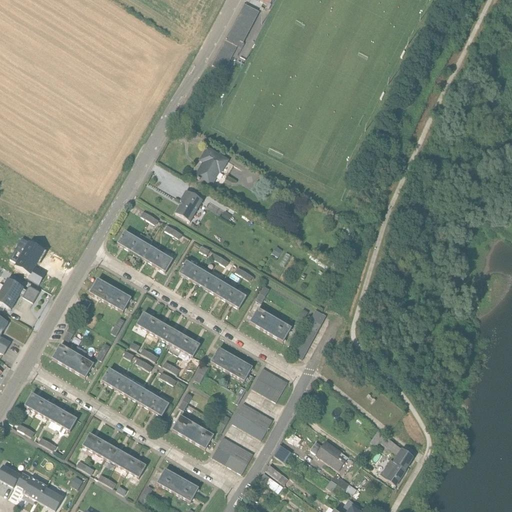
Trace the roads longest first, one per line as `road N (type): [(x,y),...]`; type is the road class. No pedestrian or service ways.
road 1 (tertiary): [(232,0),(91,254)]
road 2 (residential): [(23,371),(239,498)]
road 3 (residential): [(306,378),(91,254)]
road 4 (track): [(306,378),(422,463)]
road 5 (residential): [(239,498),(306,378)]
road 6 (tertiary): [(91,254),(23,371)]
